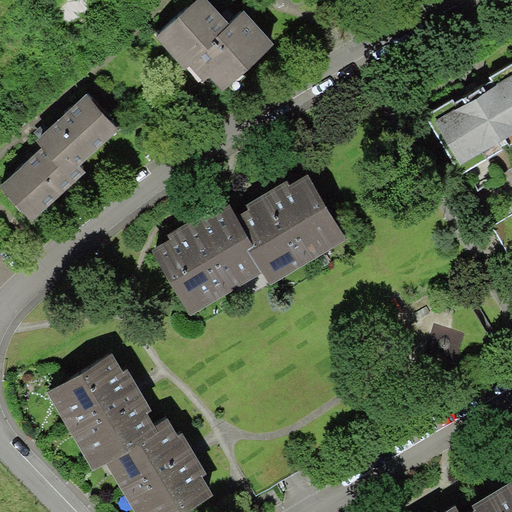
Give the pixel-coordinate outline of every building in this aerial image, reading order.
[(201,0),(190,0),(150,34),(179,69),(184,65),(209,96),(269,46),(238,10),(222,24),(201,0)] [(511,64),(423,114),(457,174),(511,143),(511,64)] [(83,95),(33,137),(37,147),(0,180),(0,192),(26,222),(79,175),(73,164),(113,131),(83,95)] [(223,206),(150,247),(188,315),(256,277),(263,291),(345,245),(305,174),(229,217),(223,206)] [(511,211),(490,224),(509,258),(511,256),(511,211)] [(109,345),(43,384),(88,462),(103,453),(137,511),(169,511),(210,488),(162,407),(150,415),(109,345)] [(451,496),(421,511),(511,511),(511,476),(457,507),(451,496)]
